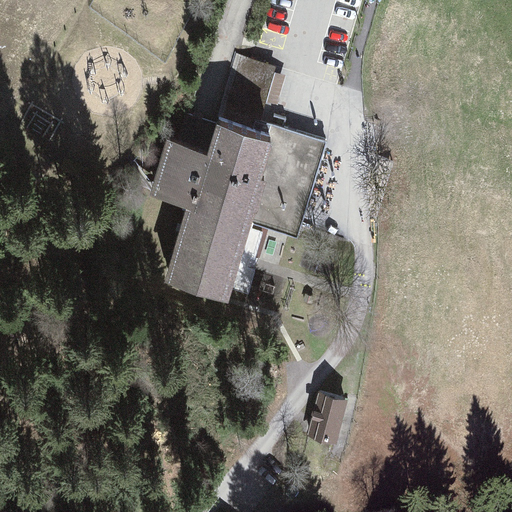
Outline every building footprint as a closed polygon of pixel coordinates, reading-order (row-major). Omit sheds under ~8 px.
[(267,55),(235,46),(218,106),(259,117),(265,94),(274,96),(282,68),(271,65),(272,61),(273,57),(267,55)] [(186,196),(161,274),(226,294),(252,214),(296,228),(325,139),(259,117),(218,106),(206,143),(163,129),(145,183),(186,196)] [(79,167),(65,160),(61,168),(74,175),(79,167)] [(349,397),(322,389),(310,424),(336,433),(349,397)] [(298,489),(291,484),(286,492),(293,496),(298,489)]
